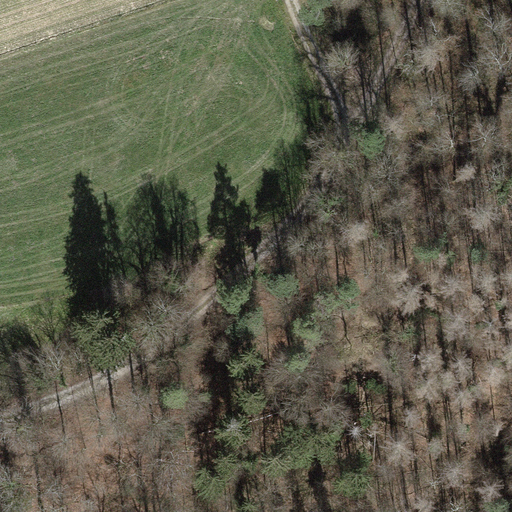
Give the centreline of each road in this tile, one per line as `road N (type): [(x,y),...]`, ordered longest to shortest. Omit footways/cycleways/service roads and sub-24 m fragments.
road 1 (track): [(344,150),(309,204),(133,361),(0,421)]
road 2 (track): [(423,0),(344,150)]
road 3 (track): [(344,150),(335,97),(289,0)]
